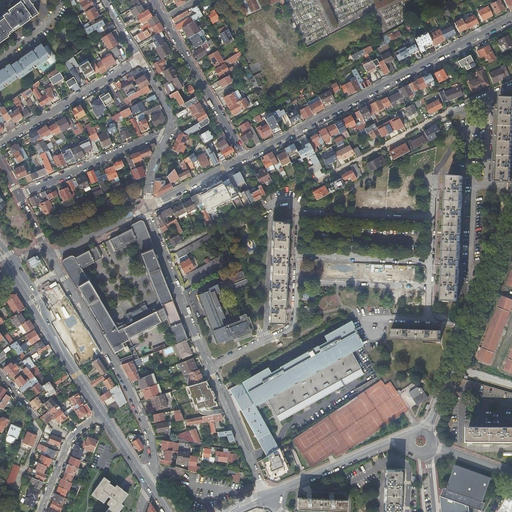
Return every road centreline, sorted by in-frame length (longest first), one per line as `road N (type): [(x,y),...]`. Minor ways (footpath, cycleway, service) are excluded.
road 1 (tertiary): [(511,19),(246,158)]
road 2 (residential): [(150,437),(59,270)]
road 3 (residential): [(470,103),(314,182)]
road 4 (residential): [(144,210),(209,368)]
road 5 (residential): [(140,59),(0,144)]
road 6 (residential): [(246,158),(164,19)]
road 7 (residential): [(167,134),(18,196)]
road 8 (secondary): [(26,289),(101,415)]
road 9 (residential): [(209,368),(265,496)]
road 10 (tertiary): [(392,441),(265,496)]
road 11 (residential): [(209,368),(290,327),(296,281)]
road 12 (residential): [(298,212),(433,218)]
road 13 (residential): [(296,281),(430,286)]
road 14 (residential): [(430,261),(297,255)]
road 15 (residential): [(478,305),(468,299),(473,185)]
road 16 (residential): [(39,511),(70,436),(101,415)]
